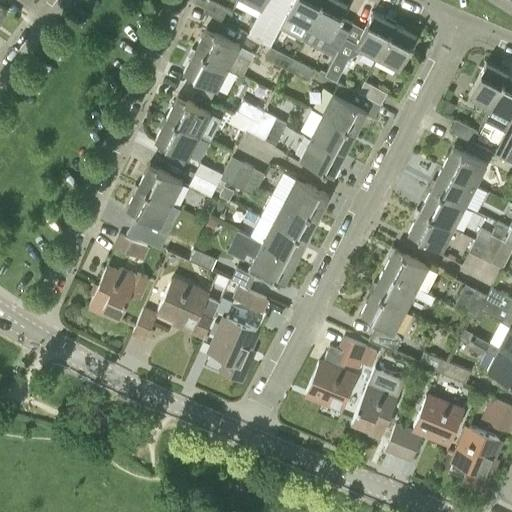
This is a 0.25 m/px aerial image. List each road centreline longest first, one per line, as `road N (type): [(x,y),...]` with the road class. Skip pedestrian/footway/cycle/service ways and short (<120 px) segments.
road 1 (residential): [(463,20),(245,436)]
road 2 (residential): [(33,332),(173,0)]
road 3 (tertiary): [(245,436),(33,332)]
road 4 (tertiary): [(429,511),(245,436)]
